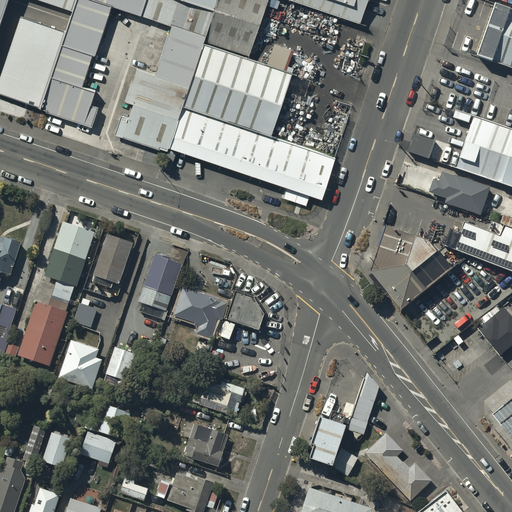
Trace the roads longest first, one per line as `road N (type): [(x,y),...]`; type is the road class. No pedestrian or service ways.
road 1 (tertiary): [(328,282),(219,223),(0,150)]
road 2 (tertiary): [(422,0),(328,282)]
road 3 (tertiary): [(511,507),(328,282)]
road 4 (residential): [(328,282),(258,511)]
